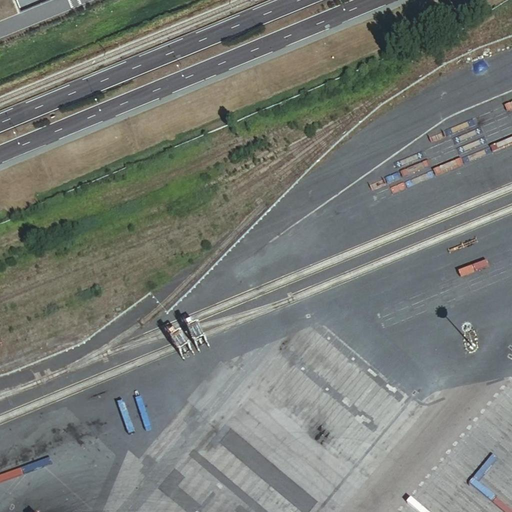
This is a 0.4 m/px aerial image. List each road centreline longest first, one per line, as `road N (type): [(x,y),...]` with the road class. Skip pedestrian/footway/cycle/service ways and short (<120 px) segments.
road 1 (secondary): [(0,158),(388,0)]
road 2 (secondary): [(300,0),(0,123)]
